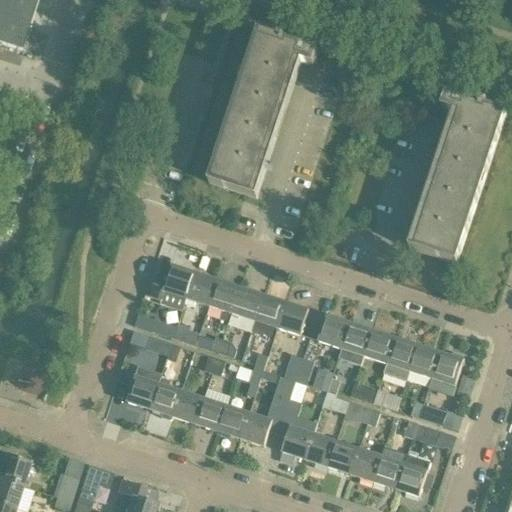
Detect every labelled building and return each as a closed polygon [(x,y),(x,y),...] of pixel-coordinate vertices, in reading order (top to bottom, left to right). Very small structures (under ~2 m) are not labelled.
[(38,0),(0,0),(0,18),(29,28),(38,0)] [(0,46),(21,53),(29,28),(0,18),(0,46)] [(251,198),(281,106),(295,63),(313,69),(317,55),(283,44),(284,40),(278,38),(277,42),(258,35),(208,187),(256,202),(257,200),(251,198)] [(457,267),(500,135),(506,116),(486,110),(487,107),(482,105),(481,108),(446,97),(442,111),(459,117),(415,251),(410,249),(409,252),(457,267)] [(193,276),(171,269),(168,280),(157,277),(150,300),(161,304),(164,295),(185,301),(193,276)] [(207,309),(216,283),(193,276),(185,301),(207,309)] [(230,316),(239,291),(216,283),(207,309),(230,316)] [(253,324),(262,298),(239,291),(230,316),(227,328),(249,335),(253,324)] [(276,331),(285,306),(262,298),(253,324),(276,331)] [(308,313),(285,306),(276,331),(300,339),(308,313)] [(340,352),(349,327),(326,319),(318,345),(340,352)] [(150,334),(172,341),(175,330),(153,323),(150,334)] [(172,341),(196,349),(199,339),(199,338),(189,334),(190,331),(178,327),(177,331),(175,330),(172,341)] [(362,359),(371,334),(349,327),(340,352),(341,352),(338,362),(359,369),(362,359)] [(393,341),(371,334),(362,359),(385,366),(393,341)] [(199,339),(196,349),(209,353),(213,343),(199,339)] [(218,356),(222,342),(214,339),(214,340),(213,343),(209,353),(218,356)] [(166,359),(170,348),(148,340),(144,351),(166,359)] [(416,349),(393,341),(385,366),(381,376),(405,384),(408,374),(416,349)] [(230,345),(222,342),(218,356),(226,359),(230,345)] [(179,350),(170,348),(166,359),(168,359),(167,362),(174,364),(179,350)] [(431,382),(439,356),(416,349),(408,374),(431,382)] [(450,360),(439,356),(431,382),(428,391),(452,399),(464,362),(462,359),(453,356),(450,357),(450,360)] [(258,357),(253,372),(262,375),(264,374),(267,360),(258,357)] [(293,385),(301,361),(290,358),(283,381),(293,385)] [(211,377),(216,362),(208,359),(202,374),(211,377)] [(313,365),(301,361),(293,385),(305,389),(313,365)] [(224,365),(216,362),(211,377),(220,379),(224,365)] [(257,389),(262,375),(253,372),(249,386),(257,389)] [(271,377),(264,374),(262,375),(257,389),(266,392),(271,377)] [(462,393),(473,395),(476,379),(464,377),(462,393)] [(149,413),(157,387),(135,380),(127,406),(149,413)] [(285,408),(293,385),(283,381),(275,405),(285,408)] [(326,395),(325,398),(333,400),(338,385),(330,383),(326,395)] [(298,412),(305,389),(293,385),(285,408),(298,412)] [(371,407),(376,393),(354,386),(349,400),(371,407)] [(180,394),(157,387),(149,413),(159,416),(158,418),(160,421),(167,423),(170,421),(171,420),(180,394)] [(385,396),(376,393),(371,407),(381,410),(385,396)] [(194,428),(203,402),(180,394),(171,420),(194,428)] [(348,405),(333,400),(325,398),(322,409),(345,416),(348,405)] [(217,435),(225,409),(203,402),(194,428),(217,435)] [(418,421),(423,407),(415,405),(411,419),(418,421)] [(447,415),(423,407),(418,421),(442,429),(447,415)] [(240,442),(248,417),(225,409),(217,435),(240,442)] [(365,427),(370,412),(362,410),(357,425),(365,427)] [(380,416),(370,412),(365,427),(375,431),(380,416)] [(272,424),(248,417),(240,442),(264,450),(272,424)] [(315,427),(305,424),(302,434),(289,430),(281,456),(304,463),(312,437),(315,427)] [(411,442),(416,428),(409,425),(404,439),(411,442)] [(440,435),(416,428),(411,442),(420,445),(421,442),(436,446),(440,435)] [(326,470),(334,445),(312,437),(304,463),(326,470)] [(349,478),(357,452),(334,445),(326,470),(349,478)] [(372,485),(380,459),(357,452),(349,478),(372,485)] [(407,457),(404,467),(395,493),(418,500),(430,465),(407,457)] [(4,458),(0,470),(0,483),(21,490),(29,466),(4,458)] [(395,493),(404,467),(380,459),(372,485),(395,493)] [(58,493),(56,501),(69,505),(77,482),(66,478),(61,493),(58,493)] [(14,511),(21,491),(21,490),(0,483),(0,508),(11,511),(14,511)] [(82,483),(75,507),(89,511),(97,488),(82,483)] [(151,506),(155,495),(119,483),(116,495),(120,497),(115,511),(153,511),(155,507),(151,506)] [(64,511),(67,511),(69,505),(56,501),(53,508),(64,511)]
